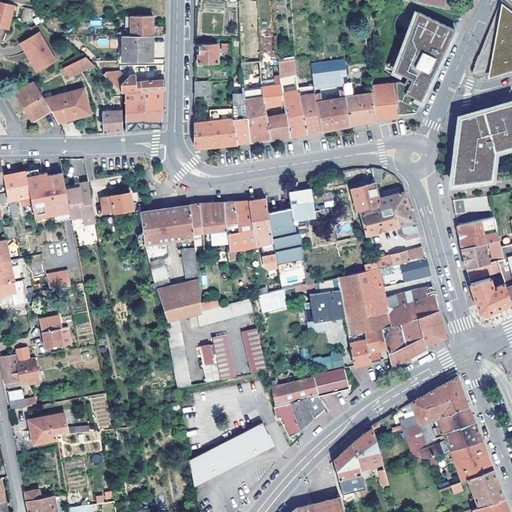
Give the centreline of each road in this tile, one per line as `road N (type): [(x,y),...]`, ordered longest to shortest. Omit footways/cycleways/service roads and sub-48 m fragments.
road 1 (tertiary): [(261,511),(341,428),(465,354)]
road 2 (tertiary): [(174,147),(187,168),(215,176),(367,152)]
road 3 (residential): [(174,147),(13,148)]
road 4 (tertiary): [(430,203),(464,323),(465,354)]
road 5 (tertiary): [(174,147),(177,0)]
road 6 (unclassified): [(465,354),(511,477)]
